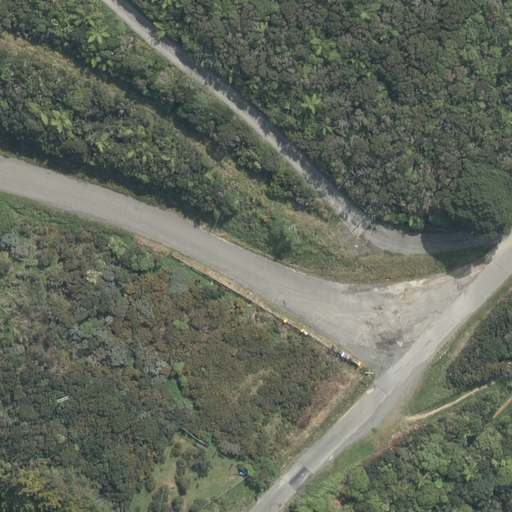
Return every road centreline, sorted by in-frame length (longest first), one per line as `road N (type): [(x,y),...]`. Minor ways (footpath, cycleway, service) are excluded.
road 1 (unclassified): [(436,333),(348,310),(146,217),(0,171)]
road 2 (unclassified): [(436,333),(260,511)]
